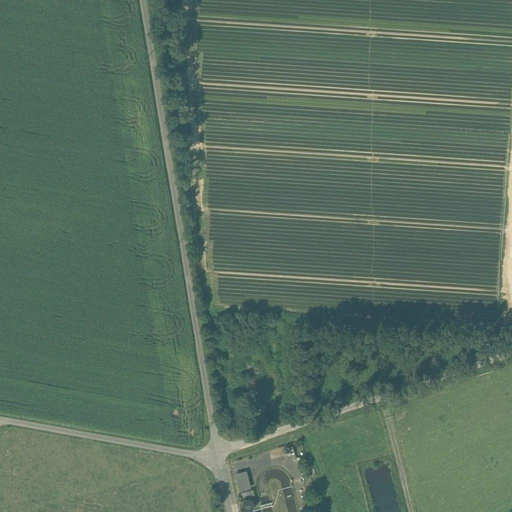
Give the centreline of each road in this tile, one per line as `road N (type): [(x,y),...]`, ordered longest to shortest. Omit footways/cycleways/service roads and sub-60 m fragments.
road 1 (unclassified): [(143,0),(218,454)]
road 2 (unclassified): [(511,357),(218,454)]
